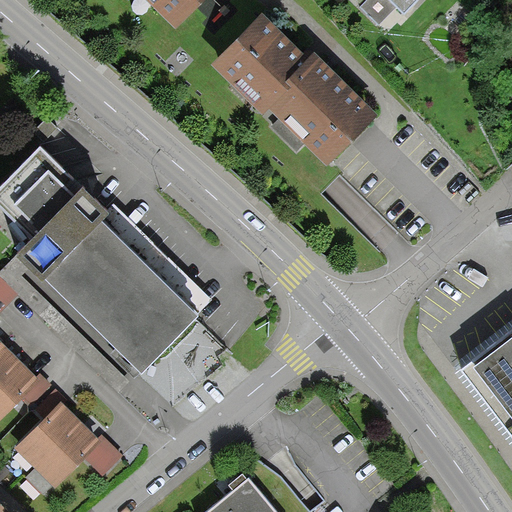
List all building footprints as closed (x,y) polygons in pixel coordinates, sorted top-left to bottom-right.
[(149,0),(173,24),(196,0),(149,0)] [(389,0),(403,13),(415,0),(389,0)] [(260,19),(215,64),(260,110),(268,103),(324,159),(369,114),(315,59),(307,67),(260,19)] [(46,284),(142,379),(201,320),(197,315),(102,223),(108,217),(83,192),(78,197),(68,187),(74,181),(41,148),(0,189),(0,210),(31,241),(14,258),(43,287),(46,284)] [(102,223),(197,315),(212,301),(117,208),(108,217),(102,223)] [(511,329),(461,368),(511,433),(511,329)] [(0,350),(0,406),(28,378),(0,350)] [(91,441),(57,408),(20,445),(54,478),(91,441)] [(276,511),(250,479),(208,511),(276,511)]
